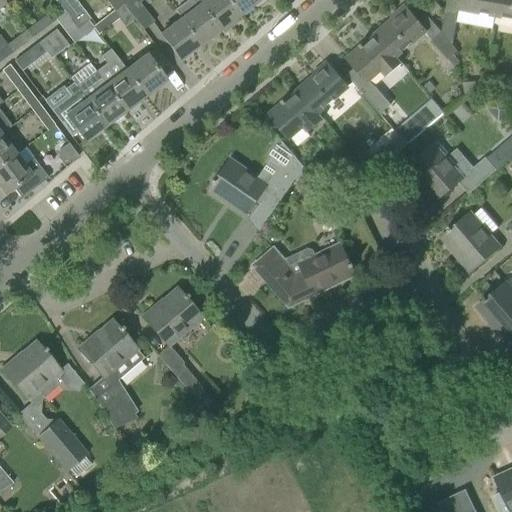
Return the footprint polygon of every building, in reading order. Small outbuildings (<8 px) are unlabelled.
[(52,0),(63,13),(75,29),(87,21),(89,19),(73,0),(52,0)] [(104,0),(113,11),(122,4),(126,0),(104,0)] [(128,11),(127,11),(142,30),(153,22),(139,3),(142,0),(126,0),(122,4),(128,11)] [(180,18),(179,19),(199,45),(219,30),(199,3),(200,3),(197,0),(187,0),(175,10),(180,18)] [(228,0),(203,0),(200,3),(199,3),(219,30),(220,29),(223,32),(234,24),(231,21),(239,15),(228,0)] [(228,0),(239,15),(258,0),(228,0)] [(424,8),(432,17),(441,9),(433,0),(424,8)] [(459,0),(458,8),(495,15),(497,0),(459,0)] [(511,0),(497,0),(495,15),(511,18),(511,0)] [(93,28),(92,29),(97,35),(127,11),(128,11),(122,4),(113,11),(92,27),(93,28)] [(393,19),(376,34),(395,56),(424,32),(403,7),(392,17),(393,19)] [(445,10),(440,33),(451,45),(458,12),(445,10)] [(72,43),(92,29),(93,28),(92,27),(87,21),(75,29),(63,13),(55,20),(72,43)] [(45,15),(25,30),(31,38),(51,23),(45,15)] [(199,45),(179,19),(159,34),(179,60),(199,45)] [(25,30),(5,45),(11,53),(31,38),(25,30)] [(55,30),(37,42),(45,52),(44,53),(49,59),(67,46),(55,30)] [(451,45),(440,33),(431,41),(454,67),(460,62),(452,54),(456,51),(451,45)] [(395,56),(376,34),(362,46),(360,44),(358,46),(359,48),(347,59),(355,68),(346,75),(380,115),(390,105),(375,87),(374,87),(368,80),(378,71),(384,78),(401,64),(395,57),(395,56)] [(0,38),(0,61),(11,53),(5,45),(0,38)] [(45,52),(37,42),(13,61),(21,71),(44,53),(45,52)] [(105,64),(95,71),(125,111),(145,96),(125,69),(125,70),(109,50),(100,57),(105,64)] [(145,54),(125,69),(145,96),(165,81),(145,54)] [(315,75),(298,90),(317,113),(346,88),(325,64),(314,74),(315,75)] [(0,71),(15,90),(22,85),(8,65),(0,71)] [(95,71),(75,86),(104,126),(125,111),(95,71)] [(428,81),(421,87),(427,94),(434,88),(428,81)] [(483,82),(462,83),(465,97),(480,96),(483,82)] [(104,126),(75,86),(72,83),(64,89),(69,96),(50,110),(71,137),(72,136),(71,136),(77,131),(84,141),(104,126)] [(15,90),(30,110),(37,104),(22,85),(15,90)] [(317,113),(298,90),(284,102),(283,100),(280,102),(282,104),(269,115),(288,137),(290,136),(298,146),(309,136),(307,133),(322,119),(317,113)] [(30,110),(45,130),(53,124),(37,104),(30,110)] [(0,134),(10,127),(0,113),(0,134)] [(0,165),(15,154),(0,134),(0,165)] [(486,159),(495,170),(511,155),(511,137),(486,159)] [(406,168),(419,183),(426,190),(425,191),(434,201),(462,178),(463,179),(471,172),(458,158),(451,163),(445,156),(448,154),(437,141),(415,160),(413,157),(410,159),(413,162),(406,168)] [(67,143),(59,150),(57,159),(63,166),(69,161),(70,162),(77,157),(67,143)] [(281,163),(265,185),(230,160),(215,181),(213,178),(211,181),(214,183),(209,191),(225,203),(225,202),(230,205),(230,206),(245,216),(258,198),(274,209),(303,167),(282,143),(281,143),(283,145),(279,148),(276,146),(270,155),(281,163)] [(366,150),(354,161),(369,178),(398,153),(390,144),(382,150),(373,157),(366,150)] [(15,154),(0,165),(0,188),(4,194),(12,188),(20,198),(47,178),(32,159),(23,165),(15,154)] [(369,178),(354,161),(347,167),(362,184),(369,178)] [(461,260),(460,261),(470,271),(498,247),(488,236),(498,228),(481,208),(471,216),(469,213),(451,229),(448,227),(446,229),(448,232),(441,238),(454,253),(455,253),(461,260)] [(282,260),(273,250),(254,266),(285,302),(288,304),(292,304),(353,275),(350,268),(353,266),(352,263),(348,265),(339,246),(316,257),(312,250),(307,248),(282,260)] [(496,330),(505,341),(511,334),(511,291),(505,283),(486,299),(484,296),(481,299),(484,302),(477,308),(489,323),(490,322),(496,330)] [(200,317),(184,299),(187,296),(185,293),(182,296),(176,289),(160,301),(161,303),(154,309),(153,308),(142,318),(166,346),(200,317)] [(78,349),(91,365),(102,378),(134,350),(119,331),(122,328),(120,326),(117,328),(111,321),(96,333),(96,335),(89,341),(88,340),(78,349)] [(44,347),(41,349),(35,342),(19,355),(20,356),(12,362),(1,371),(25,400),(31,408),(42,400),(35,391),(54,377),(62,388),(78,387),(82,383),(73,373),(73,372),(65,363),(58,369),(43,352),(46,349),(44,347)] [(182,365),(172,373),(188,392),(199,404),(208,396),(199,386),(200,385),(182,365)] [(100,406),(112,428),(134,415),(119,389),(100,406)] [(0,435),(9,429),(0,417),(0,435)] [(34,438),(62,474),(83,457),(55,421),(34,438)] [(0,489),(12,482),(6,475),(0,467),(0,489)] [(511,511),(511,470),(507,473),(507,472),(494,478),(502,496),(493,500),(499,511),(511,511)]
